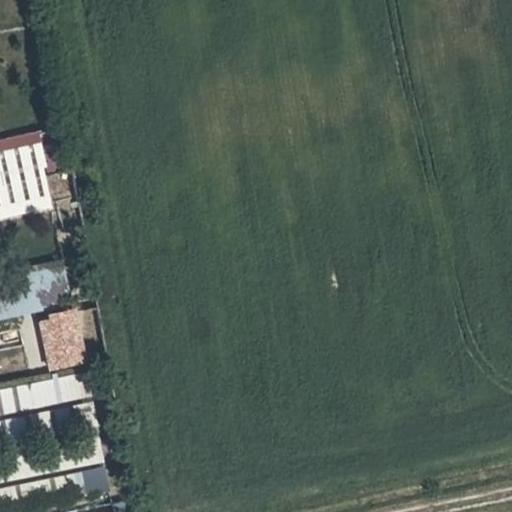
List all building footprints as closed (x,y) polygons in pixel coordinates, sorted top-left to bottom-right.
[(40,174),(0,182),(0,214),(47,204),(40,174)] [(0,271),(0,316),(43,308),(45,314),(68,308),(56,259),(0,271)] [(68,308),(45,314),(55,366),(80,360),(68,308)] [(0,388),(76,373),(78,382),(84,381),(81,366),(0,382),(0,388)] [(65,490),(84,486),(81,470),(62,474),(65,490)]
